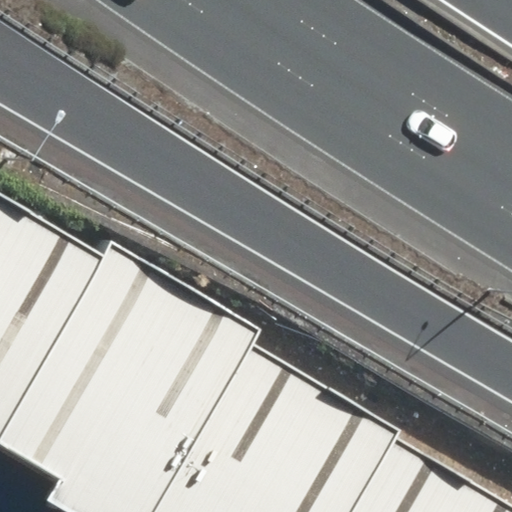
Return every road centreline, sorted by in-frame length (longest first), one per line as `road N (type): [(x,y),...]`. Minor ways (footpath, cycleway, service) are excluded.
road 1 (motorway): [(511,361),(0,24)]
road 2 (motorway): [(511,149),(277,0)]
